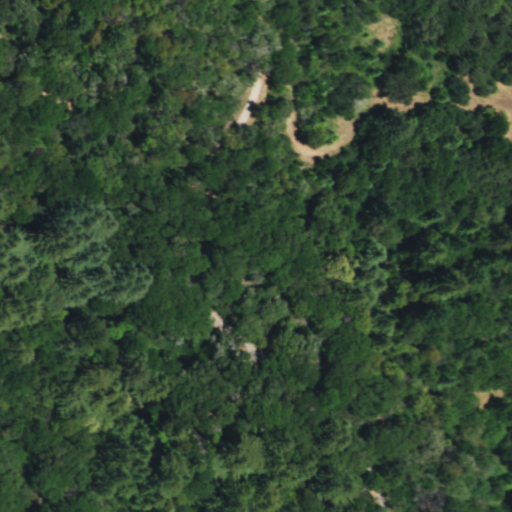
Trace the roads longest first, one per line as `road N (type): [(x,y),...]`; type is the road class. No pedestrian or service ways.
road 1 (residential): [(390,511),(345,412),(216,331),(211,193),(143,107),(71,104),(0,18)]
road 2 (track): [(297,0),(288,114),(293,142),(309,154),(365,112),(411,98),(489,109),(510,131),(508,155)]
road 3 (residential): [(211,193),(272,35),(268,0)]
